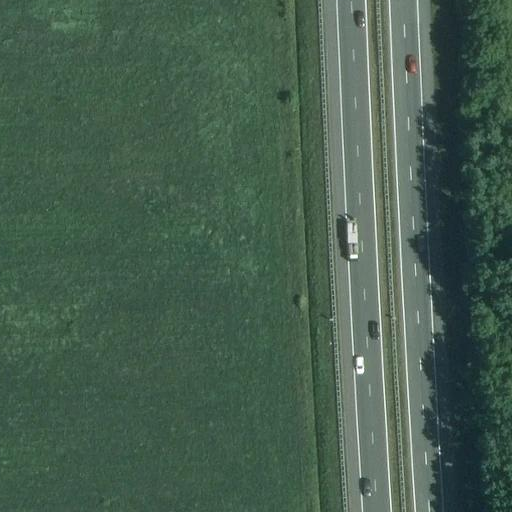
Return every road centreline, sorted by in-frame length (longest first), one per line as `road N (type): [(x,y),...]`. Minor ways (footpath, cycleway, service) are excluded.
road 1 (motorway): [(431,511),(403,0)]
road 2 (motorway): [(354,0),(377,511)]
